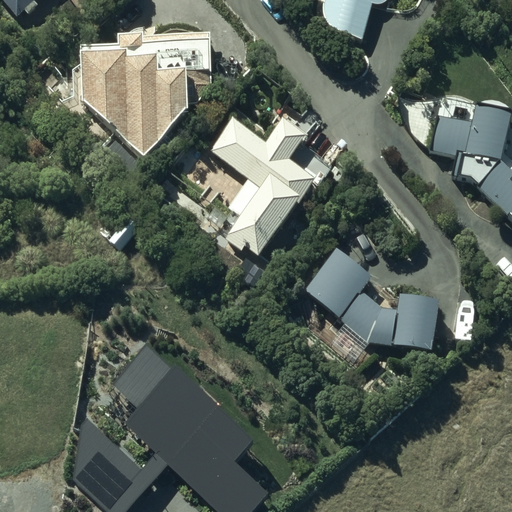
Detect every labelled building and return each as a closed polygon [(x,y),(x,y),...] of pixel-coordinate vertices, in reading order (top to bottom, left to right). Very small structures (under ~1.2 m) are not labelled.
[(0,0),(0,8),(15,25),(22,19),(26,24),(37,14),(33,10),(44,0),(0,0)] [(322,16),(322,18),(322,20),(322,21),(322,23),(322,25),(323,27),(323,28),(324,30),(325,31),(325,33),(326,34),(327,36),(328,37),(329,39),(330,40),(331,41),(333,42),(334,43),(336,44),(337,45),(338,46),(340,47),(342,47),(343,48),(345,48),(347,49),(348,49),(350,49),(352,49),(353,49),(355,49),(357,49),(359,48),(362,48),(371,17),(390,12),(392,0),(325,0),(323,13),(322,15),(322,16)] [(118,59),(81,59),(81,115),(142,172),(187,127),(187,116),(197,116),(211,105),(210,45),(138,45),(138,52),(118,52),(118,59)] [(451,187),(470,192),(511,233),(511,176),(503,167),(511,126),(511,125),(510,124),(509,124),(508,123),(507,122),(506,121),(505,121),(504,120),(503,120),(502,119),(501,119),(500,118),(498,118),(497,118),(496,117),(495,117),(494,117),(492,117),(491,117),(490,117),(489,117),(487,118),(486,118),(485,118),(484,119),(483,119),(482,120),(481,120),(480,121),(479,122),(478,122),(477,123),(476,124),(441,116),(430,162),(456,168),(451,187)] [(266,163),(233,136),(210,162),(247,192),(228,214),(244,228),(225,249),(238,261),(242,256),(258,271),(300,223),(297,221),(331,179),(303,157),(308,151),(288,135),(266,163)] [(372,288),(336,259),(306,290),(329,313),(342,321),(368,343),(395,348),(433,355),(440,314),(400,304),(398,316),(382,315),(364,297),(372,288)]
